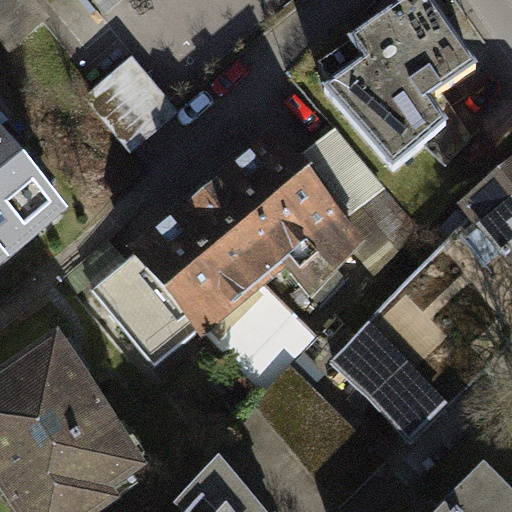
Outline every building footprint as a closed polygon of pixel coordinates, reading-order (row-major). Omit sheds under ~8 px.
[(26,0),(0,0),(0,39),(10,53),(27,39),(46,23),(26,0)] [(416,0),(350,44),(366,66),(326,94),(395,173),(449,127),(434,104),(475,71),(426,0),(416,0)] [(132,67),(92,101),(131,148),(172,114),(132,67)] [(384,191),(337,134),(296,166),(275,141),(136,256),(138,259),(95,295),(160,370),(203,331),(265,396),(290,370),(319,341),(263,285),(287,267),(306,290),(363,246),(343,223),(384,191)] [(0,270),(65,216),(0,137),(0,270)] [(511,173),(463,212),(473,226),(337,367),(413,443),(511,344),(511,173)] [(59,338),(0,379),(0,485),(19,511),(117,511),(119,511),(111,499),(152,469),(59,338)] [(256,404),(341,507),(385,464),(290,370),(265,396),(256,404)] [(511,511),(511,500),(490,478),(454,511),(511,511)] [(252,511),(228,481),(199,511),(252,511)]
